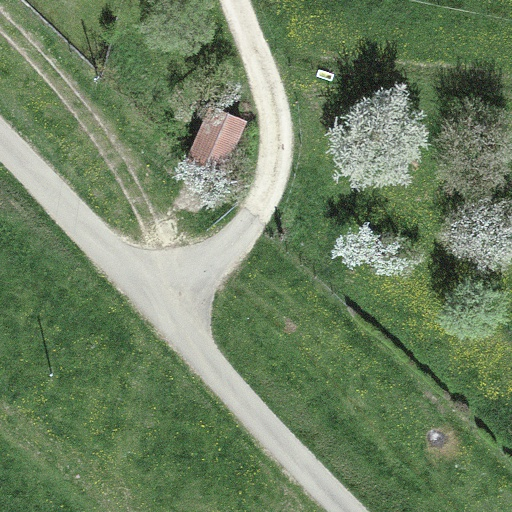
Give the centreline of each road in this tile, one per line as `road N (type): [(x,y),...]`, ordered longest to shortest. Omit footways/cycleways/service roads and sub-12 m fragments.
road 1 (track): [(0,153),(347,511)]
road 2 (track): [(238,0),(264,74),(272,173),(260,206),(169,325)]
